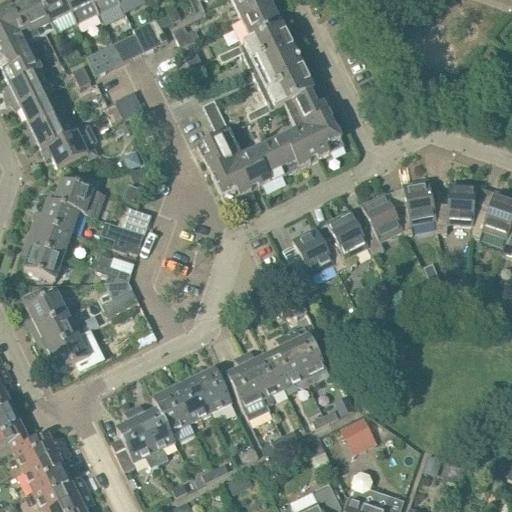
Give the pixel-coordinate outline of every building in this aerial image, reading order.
[(36,0),(35,1),(52,35),(53,35),(54,37),(76,27),(62,0),(36,0)] [(98,17),(89,0),(62,0),(76,27),(98,17)] [(89,0),(98,17),(119,7),(116,0),(89,0)] [(235,0),(230,3),(241,24),(271,9),(276,7),(273,0),(235,0)] [(36,77),(41,75),(27,47),(45,39),(29,6),(0,20),(0,73),(8,90),(18,86),(36,77)] [(241,24),(251,45),(252,45),(281,31),(287,28),(276,7),(271,9),(241,24)] [(173,26),(181,22),(175,10),(167,14),(173,26)] [(149,26),(150,29),(160,49),(168,45),(157,22),(149,26)] [(144,56),(160,49),(150,29),(134,37),(144,56)] [(180,53),(199,43),(195,33),(187,37),(183,30),(172,35),(180,53)] [(249,127),(283,110),(312,95),(281,31),(252,45),(251,45),(218,61),(221,69),(242,59),(266,110),(246,120),(249,127)] [(134,37),(113,48),(123,67),(144,56),(134,37)] [(113,48),(96,56),(105,75),(123,67),(113,48)] [(77,54),(67,59),(71,67),(81,62),(77,54)] [(96,56),(86,61),(96,80),(105,75),(96,56)] [(200,64),(196,56),(185,62),(189,70),(200,64)] [(201,78),(197,70),(186,76),(190,84),(201,78)] [(74,77),(77,83),(88,78),(85,71),(74,77)] [(8,90),(4,93),(14,114),(19,112),(26,108),(46,99),(52,96),(48,86),(42,89),(36,77),(18,86),(8,90)] [(81,92),(93,86),(88,78),(77,83),(81,92)] [(217,142),(216,141),(195,151),(223,208),(342,151),(315,93),(312,95),(283,110),(295,134),(250,156),(240,161),(228,137),(231,136),(216,106),(205,111),(219,141),(217,142)] [(134,96),(116,105),(117,106),(117,108),(121,114),(138,105),(134,96)] [(26,108),(19,112),(29,133),(41,128),(66,115),(60,103),(57,105),(50,108),(46,99),(26,108)] [(138,105),(121,114),(125,123),(125,124),(143,115),(138,105)] [(117,108),(106,114),(109,120),(121,114),(117,108)] [(114,129),(125,123),(121,114),(109,120),(114,129)] [(29,133),(24,135),(31,149),(36,147),(40,155),(68,141),(76,136),(77,137),(88,131),(87,128),(76,133),(66,115),(41,128),(29,133)] [(68,141),(40,155),(45,165),(50,162),(56,174),(86,160),(87,164),(95,160),(90,148),(91,147),(96,145),(88,131),(77,137),(76,136),(68,141)] [(228,137),(240,161),(250,156),(239,132),(231,136),(228,137)] [(144,184),(144,174),(132,174),(133,185),(144,184)] [(50,196),(46,205),(78,216),(78,217),(84,219),(96,223),(103,200),(104,200),(95,197),(99,187),(82,181),(79,191),(60,185),(56,198),(50,196)] [(435,226),(435,225),(431,207),(427,185),(401,190),(405,210),(391,213),(402,236),(404,240),(412,237),(411,230),(435,226)] [(447,207),(431,207),(435,225),(435,226),(437,236),(447,237),(447,229),(471,231),(471,230),(472,230),(473,210),(474,210),(475,190),(448,188),(447,207)] [(470,239),(479,242),(483,236),(505,243),(506,243),(510,231),(511,224),(511,202),(494,197),(487,216),(474,210),(473,210),(472,230),(471,230),(471,231),(470,239)] [(358,234),(367,252),(367,253),(371,261),(384,254),(380,246),(402,236),(391,213),(384,199),(360,211),(369,228),(358,233),(359,234),(358,234)] [(70,239),(78,217),(78,216),(46,205),(42,218),(36,216),(32,226),(38,229),(39,229),(39,228),(70,239)] [(125,210),(118,231),(144,239),(151,219),(125,210)] [(324,251),(333,270),(336,277),(357,266),(353,259),(367,253),(367,252),(358,234),(359,234),(358,233),(349,216),(326,228),(329,234),(318,239),(324,251)] [(62,262),(70,239),(39,228),(39,229),(38,229),(34,241),(28,239),(25,249),(62,262)] [(115,242),(112,250),(137,259),(144,239),(118,231),(115,242)] [(505,243),(499,259),(511,263),(511,231),(510,231),(506,243),(505,243)] [(318,239),(318,240),(315,233),(291,245),(300,263),(290,269),(304,298),(316,293),(310,281),(333,270),(324,251),(318,239)] [(54,285),(62,262),(25,249),(21,259),(27,261),(22,274),(54,285)] [(98,267),(110,271),(113,263),(101,259),(98,267)] [(119,274),(110,271),(98,267),(95,275),(116,282),(119,274)] [(435,277),(427,281),(432,293),(440,290),(435,277)] [(448,291),(450,304),(463,308),(463,295),(448,291)] [(31,324),(25,327),(30,337),(31,336),(66,319),(55,297),(46,302),(41,292),(21,301),(25,312),(31,324)] [(138,306),(132,294),(112,304),(108,295),(97,300),(107,322),(138,306)] [(372,305),(380,320),(396,311),(387,296),(372,305)] [(296,319),(306,315),(300,302),(290,307),(296,319)] [(66,319),(31,336),(30,337),(35,346),(41,343),(46,355),(47,355),(87,336),(82,324),(71,329),(66,319)] [(151,333),(146,321),(138,325),(143,337),(151,333)] [(290,336),(283,340),(288,349),(308,390),(313,388),(314,383),(313,380),(325,374),(318,361),(327,357),(323,349),(318,337),(309,342),(308,339),(304,331),(296,335),(295,333),(290,336)] [(46,355),(41,358),(45,368),(51,365),(57,377),(76,368),(79,375),(103,364),(89,335),(87,336),(47,355),(46,355)] [(301,393),(308,390),(288,349),(283,340),(274,344),(279,354),(267,359),(284,394),(295,388),(296,392),(301,393)] [(271,400),(284,394),(267,359),(254,366),(249,356),(242,360),(266,410),(272,408),(273,403),(271,400)] [(269,415),(266,410),(242,360),(233,364),(238,374),(225,380),(242,414),(247,425),(269,415)] [(4,373),(0,375),(0,400),(4,398),(13,393),(7,381),(8,381),(4,373)] [(193,383),(210,417),(230,408),(214,373),(193,383)] [(190,427),(210,417),(193,383),(173,393),(190,427)] [(170,437),(190,427),(173,393),(151,404),(156,414),(157,413),(170,437)] [(4,398),(0,400),(0,425),(14,419),(4,398)] [(131,412),(159,468),(168,463),(163,453),(173,448),(169,438),(170,437),(157,413),(156,414),(146,418),(140,407),(131,412)] [(124,415),(130,426),(115,434),(119,442),(110,446),(125,476),(136,470),(134,467),(145,462),(150,472),(159,468),(131,412),(124,415)] [(334,414),(322,419),(326,427),(338,422),(334,414)] [(0,451),(24,440),(14,419),(0,425),(0,451)] [(326,427),(322,419),(311,425),(315,433),(326,427)] [(364,422),(340,435),(347,449),(371,436),(364,422)] [(292,434),(281,439),(285,447),(296,442),(292,434)] [(46,440),(12,456),(22,477),(68,455),(61,442),(52,446),(48,438),(46,439),(46,440)] [(281,439),(270,445),(274,453),(285,447),(281,439)] [(318,441),(307,446),(314,461),(325,456),(318,441)] [(254,454),(243,459),(246,466),(258,461),(254,454)] [(68,455),(22,477),(32,497),(76,476),(72,468),(74,467),(68,455)] [(436,481),(442,464),(428,459),(422,476),(436,481)] [(228,475),(224,467),(212,473),(216,481),(228,475)] [(201,479),(205,487),(216,481),(212,473),(201,479)] [(76,476),(32,497),(39,511),(54,511),(88,496),(82,483),(79,484),(76,476)] [(351,487),(354,494),(352,500),(350,500),(346,511),(400,511),(403,505),(369,494),(372,486),(369,479),(361,476),(354,480),(351,487)] [(227,488),(233,499),(241,495),(235,484),(227,488)] [(171,493),(175,501),(187,495),(183,487),(171,493)] [(341,511),(329,487),(289,507),(290,510),(285,511),(341,511)] [(88,496),(54,511),(85,511),(94,508),(88,496)]
